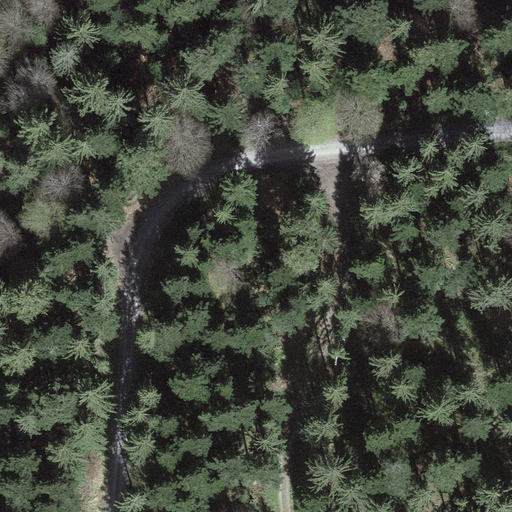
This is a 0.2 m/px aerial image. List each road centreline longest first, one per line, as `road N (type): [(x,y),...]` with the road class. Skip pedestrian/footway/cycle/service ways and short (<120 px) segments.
road 1 (track): [(511,138),(402,141),(274,158),(196,188),(155,234),(139,275),(110,511)]
road 2 (track): [(315,158),(511,470)]
road 3 (track): [(315,158),(338,230),(340,284),(286,445),(286,511)]
road 4 (track): [(343,0),(196,188)]
road 5 (track): [(315,158),(344,0)]
